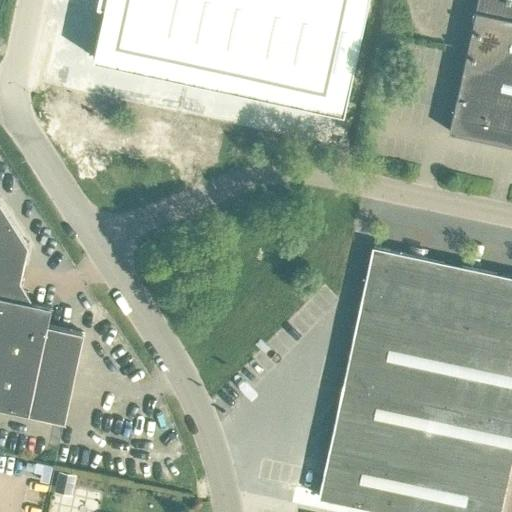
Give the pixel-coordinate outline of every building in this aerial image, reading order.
[(104,4),(92,56),(343,110),(366,0),(99,0),(99,1),(97,1),(97,3),(104,4)] [(511,0),(476,0),(448,130),(511,143),(511,0)] [(375,82),(385,84),(388,70),(378,68),(375,82)] [(0,406),(64,420),(83,330),(47,322),(51,305),(32,301),(19,281),(26,245),(0,204),(0,406)] [(318,495),(398,511),(498,511),(511,454),(511,273),(372,243),(318,495)] [(71,494),(76,473),(58,469),(54,490),(71,494)]
